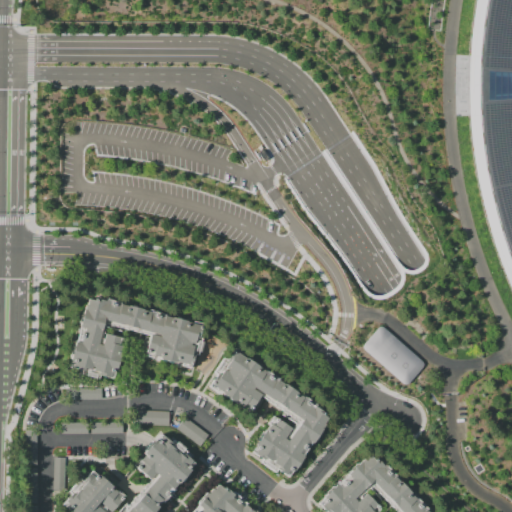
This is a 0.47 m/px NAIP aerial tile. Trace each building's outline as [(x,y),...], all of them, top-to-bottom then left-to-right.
[(450,84),(450,102),(452,139),(460,194),(475,248),(495,300),(511,333),(511,0),(457,0),(453,27),(451,65),(450,84)] [(258,153),(262,160),(264,160),(265,159),(266,158),(266,156),(262,150),(261,149),(259,150),(258,151),(258,153)] [(86,298),(68,372),(111,383),(122,341),(102,336),(104,328),(147,338),(142,359),(189,371),(200,326),(86,298)] [(363,345),(363,346),(364,347),(400,379),(401,380),(402,380),(403,380),(404,380),(404,379),(416,366),(417,365),(417,364),(417,363),(416,362),(416,361),(380,330),(379,330),(378,329),(377,329),(376,329),(375,330),(365,342),(364,343),(363,344),(363,345)] [(229,350),(328,418),(287,479),(248,453),(272,418),(289,430),(295,421),(260,397),(248,414),(206,385),(214,374),(209,371),(219,357),(223,359),(229,350)] [(100,390),(100,402),(64,402),(64,390),(100,390)] [(168,412),(134,412),(134,427),(168,427),(168,412)] [(183,419),(207,436),(198,448),(175,430),(183,419)] [(59,424),(87,424),(87,435),(58,435),(59,424)] [(87,424),(122,424),(121,435),(87,435),(87,424)] [(34,430),(23,430),(24,468),(35,468),(34,430)] [(159,434),(194,466),(151,511),(67,511),(58,503),(90,468),(123,498),(109,511),(118,511),(145,483),(128,467),(159,434)] [(372,452),(428,511),(390,511),(369,488),(363,494),(378,510),(375,511),(321,511),(316,506),(372,452)] [(65,459),(52,458),(52,488),(64,488),(65,459)] [(24,468),(24,505),(35,504),(35,468),(24,468)] [(245,511),(215,485),(191,511),(245,511)]
